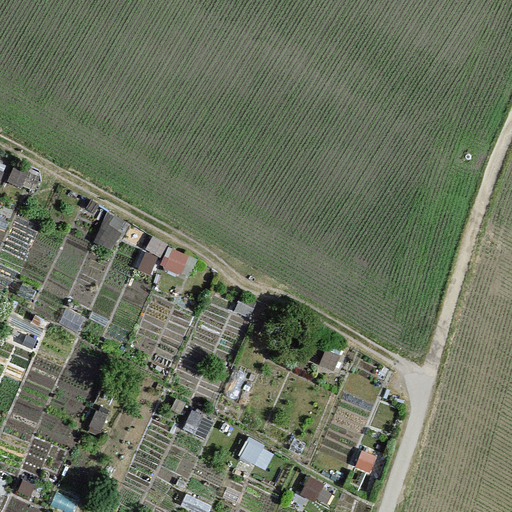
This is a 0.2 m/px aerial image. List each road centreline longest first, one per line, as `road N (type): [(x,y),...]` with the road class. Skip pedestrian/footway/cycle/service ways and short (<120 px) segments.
road 1 (track): [(430,373),(0,126)]
road 2 (track): [(511,127),(472,226),(385,511)]
